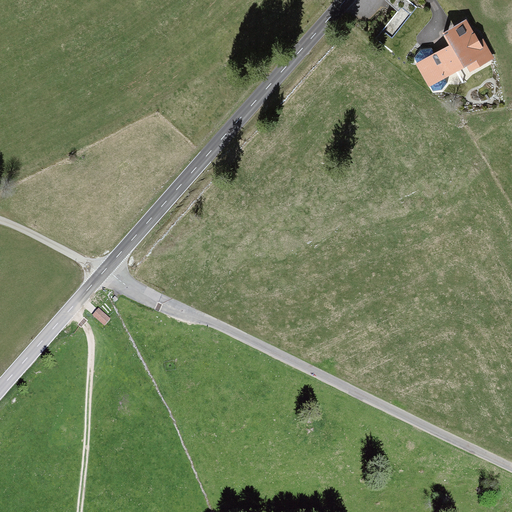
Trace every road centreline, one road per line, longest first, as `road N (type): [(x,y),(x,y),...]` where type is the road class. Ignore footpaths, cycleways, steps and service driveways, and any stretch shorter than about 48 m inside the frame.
road 1 (tertiary): [(511,459),(103,272)]
road 2 (secondary): [(345,0),(103,272)]
road 3 (track): [(68,310),(91,348),(79,508)]
road 4 (secondary): [(103,272),(0,388)]
